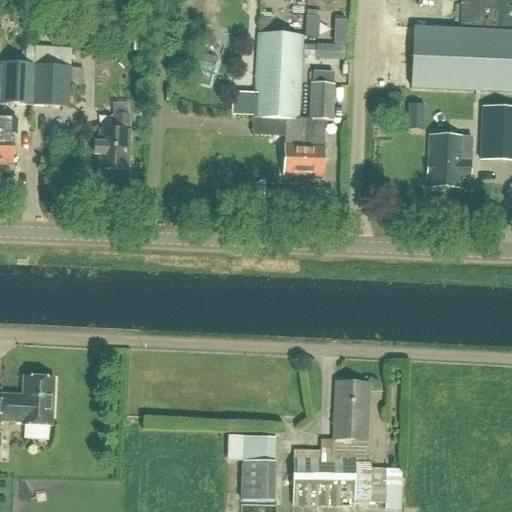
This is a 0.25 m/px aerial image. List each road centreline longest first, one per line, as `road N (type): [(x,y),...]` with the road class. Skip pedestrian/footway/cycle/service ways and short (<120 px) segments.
road 1 (track): [(511,360),(0,336)]
road 2 (tertiary): [(511,255),(0,234)]
